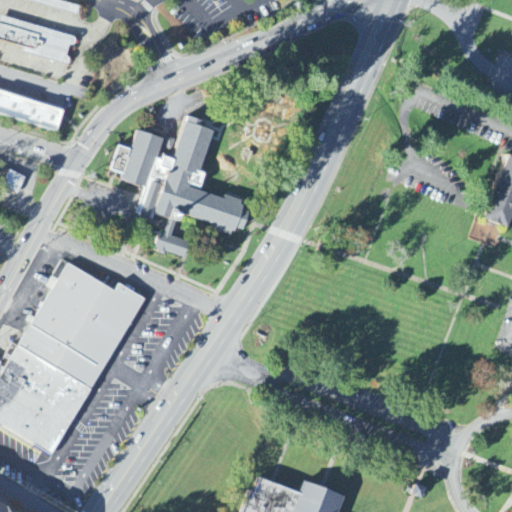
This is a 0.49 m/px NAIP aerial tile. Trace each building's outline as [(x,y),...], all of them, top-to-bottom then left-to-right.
[(16,0),(75,16),(78,8),(50,0),(16,0)] [(0,13),(0,37),(23,45),(22,50),(66,63),(68,60),(68,57),(64,54),(68,43),(73,42),(75,39),(73,36),(0,13)] [(0,86),(0,112),(52,129),(59,106),(0,86)] [(212,129),(200,125),(201,122),(202,120),(186,114),(171,157),(162,154),(161,157),(155,155),(162,137),(136,128),(129,146),(118,142),(108,169),(120,173),(119,177),(125,179),(124,181),(142,188),(134,212),(150,217),(152,211),(169,217),(166,223),(164,231),(157,228),(151,246),(157,248),(156,251),(164,254),(166,249),(182,255),(188,240),(170,234),(173,225),(178,210),(215,223),(213,227),(228,232),(231,226),(239,229),(245,210),(238,207),(240,199),(225,194),(224,197),(202,189),(192,186),(193,184),(199,186),(204,171),(198,169),(199,167),(210,136),(212,129)] [(164,150),(172,152),(174,141),(166,139),(164,150)] [(400,184),(391,209),(495,249),(500,237),(511,205),(511,152),(508,151),(483,216),(400,184)] [(17,196),(25,179),(8,172),(1,189),(17,196)] [(66,262),(0,371),(0,422),(50,453),(143,298),(118,282),(113,290),(66,262)] [(258,476),(253,490),(246,488),(236,511),(334,511),(340,496),(302,481),(298,492),(258,476)] [(405,496),(421,501),(424,491),(408,485),(405,496)] [(0,511),(17,511),(0,500),(0,511)]
